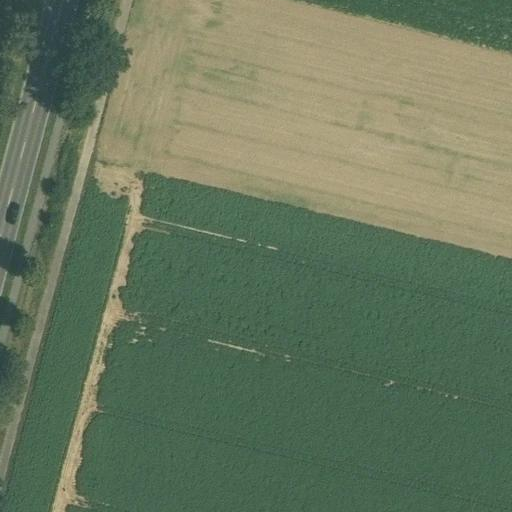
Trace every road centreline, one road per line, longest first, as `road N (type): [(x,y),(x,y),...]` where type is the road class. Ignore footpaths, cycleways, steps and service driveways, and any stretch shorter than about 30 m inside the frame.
road 1 (track): [(0,486),(128,0)]
road 2 (primary): [(65,0),(0,251)]
